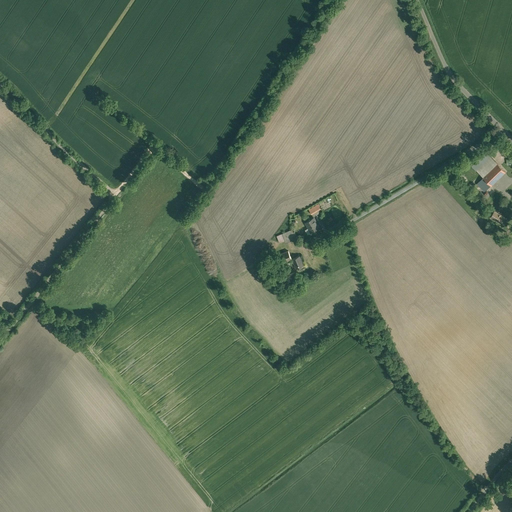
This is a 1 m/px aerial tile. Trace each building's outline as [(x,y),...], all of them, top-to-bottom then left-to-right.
[(506,171),(490,156),(476,170),(484,177),(491,185),(506,171)] [(491,185),(484,177),(477,183),(485,191),(491,185)] [(318,203),(308,208),(311,214),(321,209),(318,203)] [(505,217),(495,210),(491,216),(502,223),(505,217)] [(314,217),(306,222),(311,232),(320,227),(314,217)] [(298,237),(294,229),(283,234),(285,239),(287,242),(298,237)] [(289,250),(280,254),(283,262),(292,259),(292,258),(289,250)] [(319,251),(312,253),(318,273),(325,271),(319,251)] [(300,255),(292,258),(292,259),(298,271),(306,268),(300,255)]
